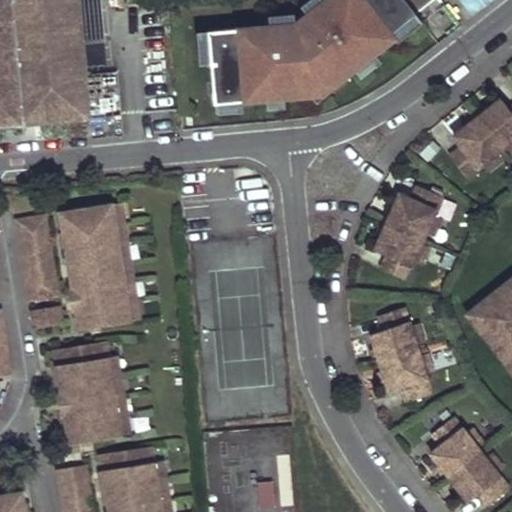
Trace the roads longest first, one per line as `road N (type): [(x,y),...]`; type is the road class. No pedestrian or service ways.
road 1 (residential): [(399,511),(348,445),(308,353),(288,140)]
road 2 (residential): [(288,140),(0,164)]
road 3 (residential): [(511,13),(367,117),(288,140)]
